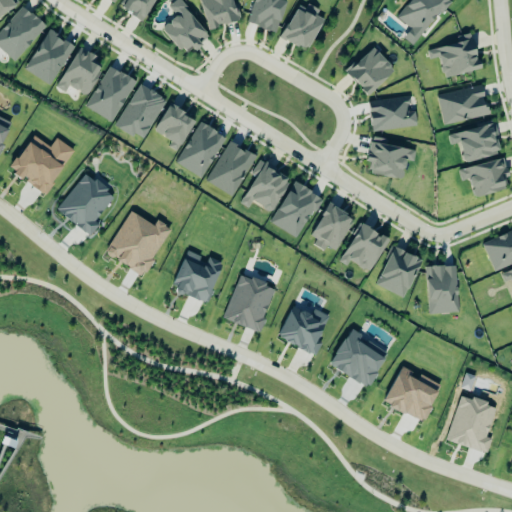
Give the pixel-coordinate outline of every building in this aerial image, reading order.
[(0,0),(0,15),(12,8),(7,0),(0,0)] [(153,0),(120,0),(116,7),(139,22),(153,0)] [(207,37),(176,0),(175,0),(167,8),(175,17),(160,30),(183,58),(207,37)] [(198,0),(205,29),(235,22),(229,0),(198,0)] [(284,0),(252,0),(245,25),(274,34),(284,0)] [(409,29),(401,39),(412,47),(448,1),(447,0),(408,0),(394,18),(409,29)] [(305,52),(321,20),(314,16),(317,11),(305,5),(302,11),(294,7),(278,38),(305,52)] [(44,29),(22,8),(0,30),(0,50),(11,62),(44,29)] [(47,87),(72,48),(46,31),(21,70),(47,87)] [(441,77),(476,71),(470,34),(455,37),(456,45),(425,50),(427,60),(438,58),(441,77)] [(63,93),(66,88),(85,97),(98,70),(91,66),(95,57),(74,47),(55,89),(63,93)] [(343,73),(365,96),(392,71),(370,47),(343,73)] [(112,123),(132,80),(104,67),(84,110),(112,123)] [(114,128),(142,142),(163,99),(135,85),(114,128)] [(440,125),(485,117),(480,87),(435,95),(440,125)] [(413,127),(410,97),(366,102),(369,132),(413,127)] [(176,153),(192,120),(165,106),(152,132),(170,141),(166,148),(176,153)] [(0,145),(9,124),(1,120),(0,123),(0,145)] [(173,164),(200,179),(223,139),(197,124),(173,164)] [(457,144),(461,163),(498,155),(492,125),(446,135),(448,146),(457,144)] [(401,180),(403,161),(412,163),(413,150),(382,146),(383,140),(369,138),(365,175),(401,180)] [(43,195),(72,152),(54,139),(48,148),(34,139),(30,145),(25,142),(6,170),(43,195)] [(252,157),(225,143),(204,183),(231,197),(252,157)] [(502,191),(500,179),(506,178),(502,159),(456,170),(459,182),(468,180),(472,198),(502,191)] [(253,178),(238,204),(246,209),(250,203),(268,213),(288,179),(257,161),(249,176),(253,178)] [(88,238),(97,225),(93,222),(112,197),(82,174),(54,212),(88,238)] [(267,223),(295,240),(320,200),(292,183),(267,223)] [(323,249),(325,247),(334,252),(351,220),(325,206),(307,240),(323,249)] [(151,226),(127,212),(103,253),(121,264),(120,266),(140,278),(169,229),(154,221),(151,226)] [(368,273),(385,239),(356,225),(338,263),(345,267),(347,263),(368,273)] [(511,264),(511,231),(481,243),(491,272),(511,264)] [(402,299),(419,261),(390,248),(373,286),(402,299)] [(204,304),(219,263),(206,258),(204,261),(183,253),(169,290),(204,304)] [(426,315),(457,313),(454,266),(423,267),(426,315)] [(511,268),(498,273),(502,284),(508,281),(511,291),(511,268)] [(221,320),(257,333),(273,289),(237,276),(221,320)] [(327,317),(312,311),(309,316),(289,307),(275,339),(313,357),(320,343),(316,341),(327,317)] [(366,389),(385,356),(345,333),(326,366),(366,389)] [(409,373),(398,367),(381,404),(421,424),(436,393),(406,378),(409,373)] [(484,438),(494,408),(458,396),(444,441),(485,454),(489,440),(484,438)]
